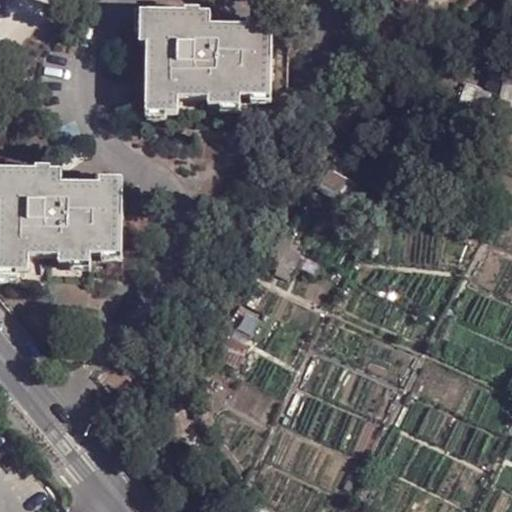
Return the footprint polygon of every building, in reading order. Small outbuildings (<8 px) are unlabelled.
[(155,56),(156,22),(144,23),(145,42),(150,42),(150,55),(155,56)] [(220,24),(156,22),(155,56),(155,118),(187,119),(188,110),(217,111),(248,112),(247,109),(248,101),(279,101),(281,47),(270,46),(270,37),(220,35),(220,24)] [(281,47),(281,38),(270,37),(270,46),(281,47)] [(260,115),(279,115),(279,101),(248,101),(247,109),(259,110),(260,115)] [(248,112),(217,111),(217,119),(228,120),(229,126),(247,126),(248,112)] [(166,126),(187,126),(187,119),(155,118),(155,131),(167,132),(166,126)] [(69,172),(5,171),(5,203),(3,264),(36,265),(36,257),(66,258),(98,260),(98,257),(99,250),(129,251),(130,195),(120,194),(121,186),(70,185),(69,172)] [(348,210),(360,188),(331,172),(319,193),(348,210)] [(130,195),(131,187),(121,186),(120,194),(130,195)] [(109,266),(130,265),(129,251),(99,250),(98,257),(109,259),(109,266)] [(98,260),(66,258),(66,267),(77,267),(77,272),(98,272),(98,260)] [(14,272),(36,273),(36,265),(3,264),(3,277),(14,278),(14,272)]
